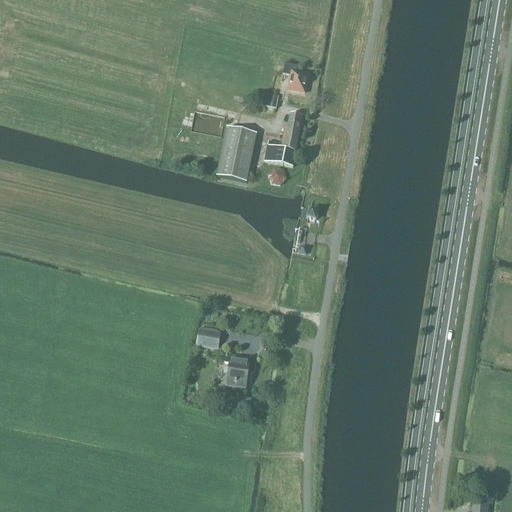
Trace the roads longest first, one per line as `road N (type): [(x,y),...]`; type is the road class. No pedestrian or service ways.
road 1 (primary): [(421,511),(497,0)]
road 2 (unclassified): [(308,511),(310,408),(377,0)]
road 3 (track): [(136,274),(323,320)]
